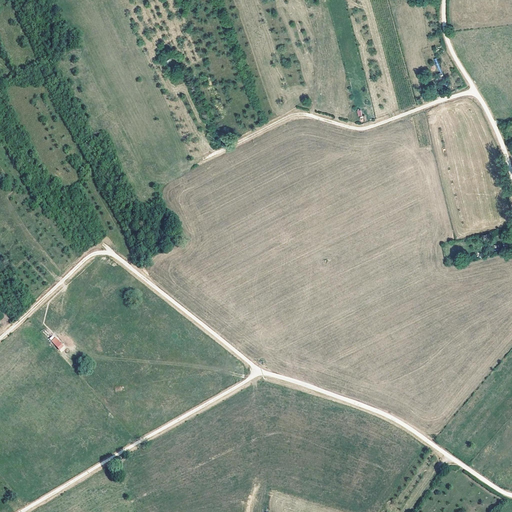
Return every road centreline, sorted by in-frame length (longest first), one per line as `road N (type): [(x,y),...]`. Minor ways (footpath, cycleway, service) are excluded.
road 1 (track): [(0,337),(101,251),(260,372)]
road 2 (track): [(475,90),(363,128),(290,115),(193,163)]
road 3 (track): [(260,372),(388,416),(511,495)]
road 4 (track): [(21,511),(260,372)]
